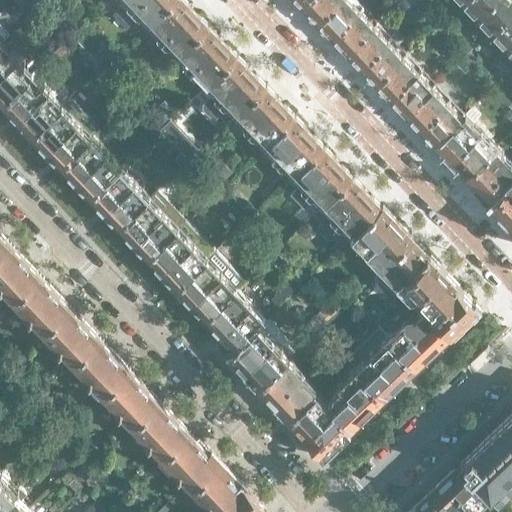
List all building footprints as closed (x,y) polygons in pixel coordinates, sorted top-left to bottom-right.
[(172,0),(127,0),(128,4),(136,13),(141,14),(145,10),(153,19),(172,0)] [(209,23),(199,13),(186,0),(172,0),(153,19),(161,28),(158,31),(158,36),(165,44),(170,44),(173,41),(182,49),(209,23)] [(335,0),(299,0),(308,9),(308,12),(311,15),(314,16),(317,18),(335,0)] [(375,21),(354,0),(335,0),(317,18),(319,21),(319,24),(323,28),(325,28),(346,49),(375,21)] [(412,3),(409,0),(398,0),(406,8),(412,3)] [(511,8),(511,0),(464,0),(492,28),(511,8)] [(511,8),(492,28),(483,37),(511,67),(511,8)] [(80,28),(73,21),(66,28),(73,35),(80,28)] [(404,52),(375,21),(346,49),(366,70),(366,73),(369,76),(372,77),(375,80),(404,52)] [(238,54),(209,23),(182,49),(190,58),(187,61),(186,66),(194,74),(199,74),(202,71),(210,80),(238,54)] [(87,36),(80,28),(73,35),(80,42),(87,36)] [(469,50),(460,41),(454,47),(462,55),(463,56),(469,50)] [(29,75),(21,66),(24,63),(24,58),(16,49),(11,48),(7,52),(0,43),(0,98),(2,100),(29,75)] [(462,55),(454,47),(454,46),(448,52),(456,61),(462,55)] [(477,59),(469,50),(463,56),(470,64),(471,64),(477,59)] [(433,83),(404,52),(375,80),(378,83),(378,85),(381,89),(384,90),(404,110),(433,83)] [(266,84),(238,54),(210,80),(219,88),(215,91),(215,96),(223,104),(228,104),(231,101),(239,110),(266,84)] [(470,64),(463,56),(462,55),(456,61),(464,69),(470,64)] [(115,85),(102,71),(96,77),(109,91),(115,85)] [(60,106),(51,98),(55,94),(55,90),(46,80),(41,80),(38,83),(29,75),(2,100),(32,132),(60,106)] [(462,113),(433,83),(404,110),(424,131),(424,134),(428,138),(431,138),(433,141),(462,113)] [(295,114),(266,84),(239,110),(247,119),(244,122),(244,126),(252,135),(256,135),(260,131),(268,140),(295,114)] [(63,103),(60,106),(32,132),(61,163),(92,133),(63,103)] [(496,143),(489,135),(486,138),(469,121),(472,118),(465,111),(462,113),(433,141),(464,173),(496,143)] [(324,144),(295,114),(268,140),(276,149),(273,152),(273,157),(281,165),(285,165),(289,162),(297,170),(324,144)] [(121,164),(92,133),(61,163),(90,193),(121,164)] [(511,189),(511,165),(500,153),(503,151),(496,143),(464,173),(495,206),(511,189)] [(353,175),(324,144),(297,170),(305,179),(302,182),(302,187),(309,195),(314,195),(317,192),(326,201),(353,175)] [(150,194),(121,164),(90,193),(119,223),(150,194)] [(382,205),(353,175),(326,201),(334,209),(331,212),(330,217),(338,225),(343,225),(346,222),(354,231),(382,205)] [(511,189),(495,206),(511,223),(511,189)] [(179,224),(150,194),(119,223),(148,253),(179,224)] [(413,236),(409,231),(383,204),(382,205),(354,231),(351,234),(358,242),(362,238),(378,255),(374,258),(382,266),(413,236)] [(208,254),(179,224),(148,253),(177,284),(208,254)] [(0,252),(11,242),(0,231),(0,252)] [(444,268),(413,236),(382,266),(389,274),(392,270),(408,287),(407,288),(414,296),(444,268)] [(41,274),(11,242),(0,252),(0,283),(14,298),(41,274)] [(236,285),(208,254),(177,284),(206,314),(236,285)] [(482,305),(476,299),(475,300),(444,268),(414,296),(425,307),(451,335),(482,305)] [(70,305),(41,274),(14,298),(44,330),(70,305)] [(298,300),(309,289),(304,283),(292,294),(298,300)] [(266,316),(236,285),(206,314),(236,346),(259,324),(266,316)] [(359,303),(369,293),(361,285),(351,295),(359,303)] [(280,303),(290,294),(284,287),(274,297),(280,303)] [(385,305),(379,299),(373,305),(379,311),(385,305)] [(100,336),(70,305),(44,330),(74,361),(100,336)] [(379,311),(373,305),(366,311),(372,317),(379,311)] [(447,338),(451,335),(425,307),(419,312),(416,312),(398,329),(395,326),(388,333),(417,364),(446,337),(447,338)] [(288,355),(281,347),(278,350),(263,334),(266,331),(259,324),(236,346),(227,354),(257,385),(288,355)] [(417,364),(388,333),(380,340),(383,343),(366,360),(363,357),(355,364),(385,395),(417,364)] [(130,367),(100,336),(74,361),(104,392),(130,367)] [(332,356),(340,348),(333,341),(325,349),(332,356)] [(316,389),(309,382),(308,382),(292,365),(296,362),(288,355),(257,385),(287,417),(316,389)] [(327,373),(334,366),(328,360),(321,366),(327,373)] [(356,422),(385,395),(355,364),(347,371),(351,374),(333,391),(333,394),(327,400),(354,428),(358,424),(356,422)] [(160,399),(130,367),(104,392),(134,424),(160,399)] [(354,428),(327,400),(316,389),(287,417),(318,449),(317,451),(323,457),(354,428)] [(9,405),(0,395),(0,411),(1,413),(9,405)] [(189,430),(160,399),(134,424),(163,455),(189,430)] [(21,411),(27,405),(22,400),(16,406),(21,411)] [(26,416),(32,411),(27,405),(21,411),(26,416)] [(511,411),(461,460),(491,492),(492,491),(498,497),(511,484),(511,411)] [(222,459),(199,434),(196,437),(189,430),(163,455),(193,486),(222,459)] [(228,511),(252,490),(222,459),(193,486),(217,511),(228,511)] [(491,492),(461,460),(429,491),(448,511),(464,511),(481,496),(484,499),(491,492)] [(81,474),(87,468),(82,463),(76,469),(81,474)] [(86,479),(92,473),(87,468),(81,474),(86,479)] [(0,502),(14,489),(16,488),(0,471),(0,502)] [(0,511),(21,511),(22,511),(14,504),(21,497),(14,489),(0,502),(0,511)] [(262,511),(265,509),(266,508),(266,507),(266,506),(266,504),(252,490),(228,511),(262,511)] [(186,496),(184,495),(181,491),(176,495),(181,500),(186,496)] [(448,511),(429,491),(406,511),(448,511)] [(181,500),(176,495),(171,499),(177,505),(181,500)] [(168,511),(173,508),(168,503),(163,507),(167,511),(168,511)]
